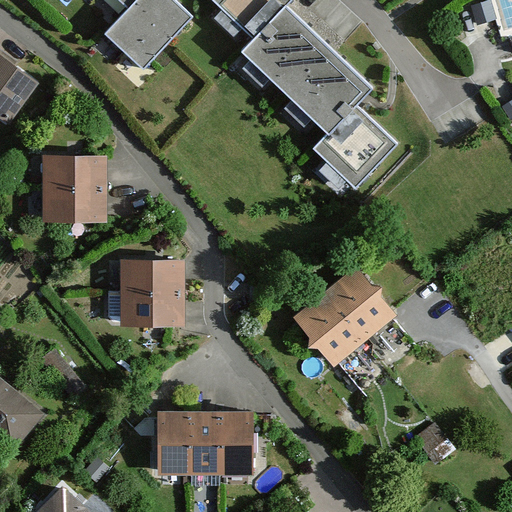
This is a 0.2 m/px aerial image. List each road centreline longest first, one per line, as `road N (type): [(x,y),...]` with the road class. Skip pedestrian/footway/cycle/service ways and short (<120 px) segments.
road 1 (residential): [(370,511),(220,329),(212,246),(79,80),(0,23)]
road 2 (unknown): [(511,424),(395,286)]
